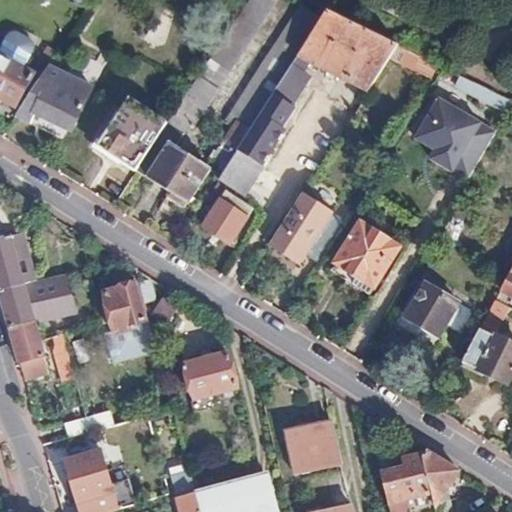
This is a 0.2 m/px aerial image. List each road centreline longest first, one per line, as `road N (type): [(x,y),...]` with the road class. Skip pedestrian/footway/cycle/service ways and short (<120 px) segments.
road 1 (residential): [(511,479),(0,161)]
road 2 (unknown): [(221,299),(313,118)]
road 3 (residential): [(0,378),(42,511)]
